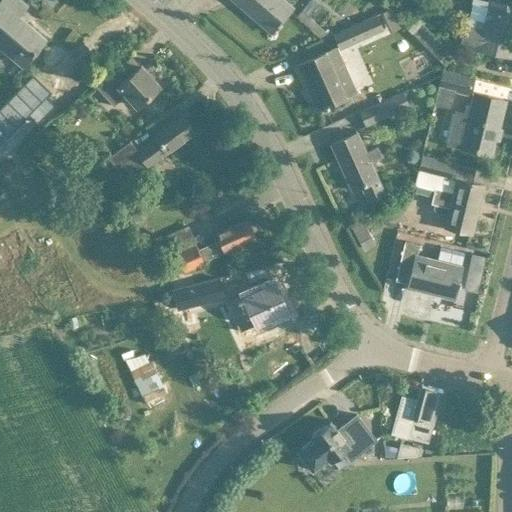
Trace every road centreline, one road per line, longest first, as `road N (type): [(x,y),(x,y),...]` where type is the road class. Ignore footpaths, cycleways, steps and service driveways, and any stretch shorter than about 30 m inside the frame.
road 1 (tertiary): [(369,343),(339,300),(254,116),(219,70),(143,0)]
road 2 (unclassified): [(186,511),(212,468),(369,343)]
road 3 (tertiary): [(496,379),(414,363),(369,343)]
road 4 (unclassified): [(507,511),(496,379)]
